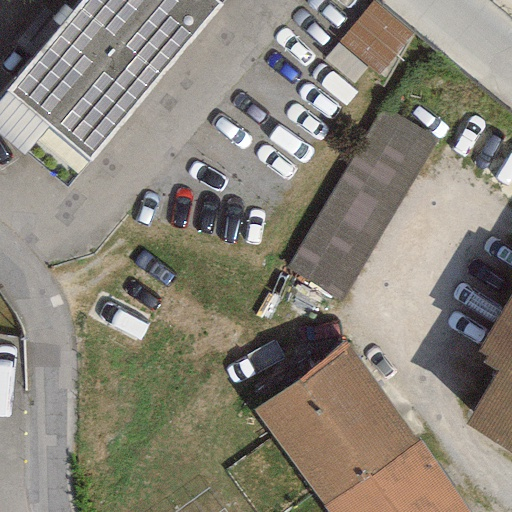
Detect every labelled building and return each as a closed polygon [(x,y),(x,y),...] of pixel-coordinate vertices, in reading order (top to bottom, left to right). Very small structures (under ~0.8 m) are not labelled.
[(220,6),(213,0),(81,0),(4,91),(47,126),(89,162),(220,6)] [(410,31),(371,0),(368,0),(320,60),(351,86),(366,68),(374,75),(410,31)] [(0,138),(22,156),(47,126),(4,91),(0,96),(0,138)] [(435,141),(381,110),(286,270),(341,301),(435,141)] [(511,293),(477,353),(484,357),(480,363),(496,372),(464,425),(511,453),(511,293)] [(319,507),(414,439),(346,344),(251,411),(319,507)] [(465,511),(414,439),(319,507),(322,511),(465,511)] [(233,511),(207,475),(156,511),(233,511)]
